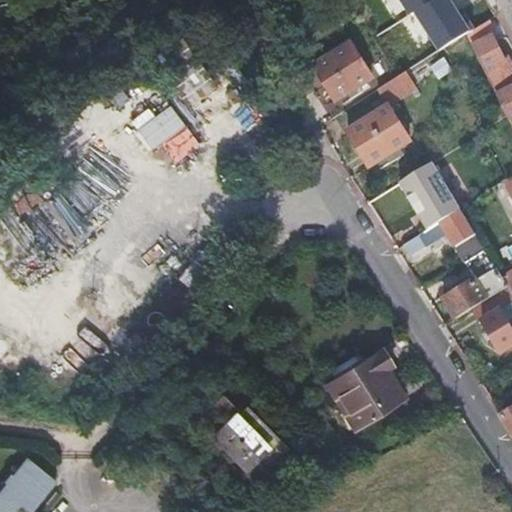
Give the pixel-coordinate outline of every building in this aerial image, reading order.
[(463,33),(446,0),(441,0),(444,7),(433,14),(448,42),(463,33)] [(464,0),(446,0),(463,33),(478,25),(464,0)] [(493,40),(486,24),(465,37),(506,119),(508,123),(511,131),(511,74),(506,62),(502,63),(491,41),(493,40)] [(373,82),(353,47),(315,70),(337,104),(373,82)] [(387,105),(414,88),(402,69),(375,87),(387,105)] [(411,145),(390,111),(349,135),(370,169),(411,145)] [(267,133),(238,156),(254,177),(284,154),(267,133)] [(511,183),(508,186),(511,194),(511,273),(502,279),(508,289),(511,295),(511,183)] [(474,269),(490,259),(461,212),(403,247),(408,256),(425,245),(425,246),(441,237),(439,234),(445,231),(456,249),(460,247),(474,269)] [(481,279),(496,270),(490,259),(474,269),(481,279)] [(508,289),(502,279),(496,270),(481,279),(445,301),(456,320),(508,289)] [(511,305),(482,323),(501,355),(511,348),(511,305)] [(340,384),(331,390),(358,437),(408,407),(390,374),(396,370),(388,356),(365,369),(360,361),(334,376),(340,384)] [(222,395),(206,414),(212,420),(222,410),(240,425),(246,418),(222,395)] [(511,405),(511,406),(511,408),(511,411),(500,419),(511,436),(511,405)] [(222,410),(212,420),(230,437),(214,455),(244,483),(250,488),(283,453),(246,418),(240,425),(222,410)] [(212,420),(206,414),(185,436),(209,460),(214,455),(196,438),(212,420)] [(230,437),(212,420),(196,438),(214,455),(230,437)] [(214,455),(209,460),(240,488),(244,483),(214,455)] [(0,489),(0,511),(15,511),(18,508),(23,511),(30,511),(52,484),(22,461),(8,479),(6,477),(0,485),(0,486),(2,487),(0,489)]
